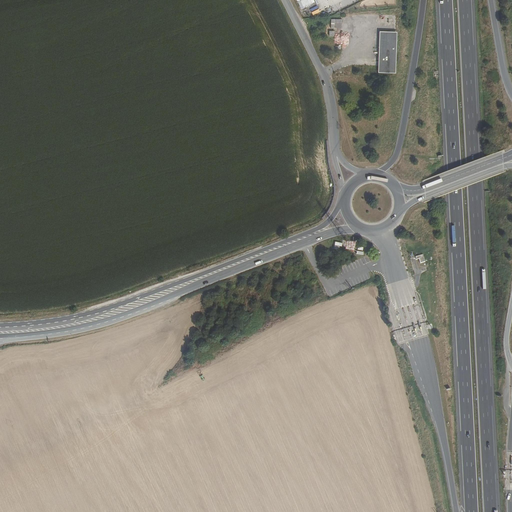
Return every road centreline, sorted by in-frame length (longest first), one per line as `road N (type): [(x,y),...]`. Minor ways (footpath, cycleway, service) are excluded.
road 1 (motorway): [(444,0),(471,511)]
road 2 (motorway): [(491,511),(466,0)]
road 3 (secondary): [(344,201),(302,235),(128,301),(0,325)]
road 4 (secondary): [(16,335),(94,323),(330,232),(364,230)]
road 5 (unknown): [(0,462),(120,384),(236,269)]
road 6 (motorway): [(382,229),(436,398),(456,511)]
road 7 (motorway): [(424,0),(401,143),(375,176)]
road 8 (tertiary): [(335,151),(327,86),(284,0)]
road 9 (secondary): [(511,152),(421,188),(394,186)]
road 10 (secondary): [(399,210),(511,166)]
